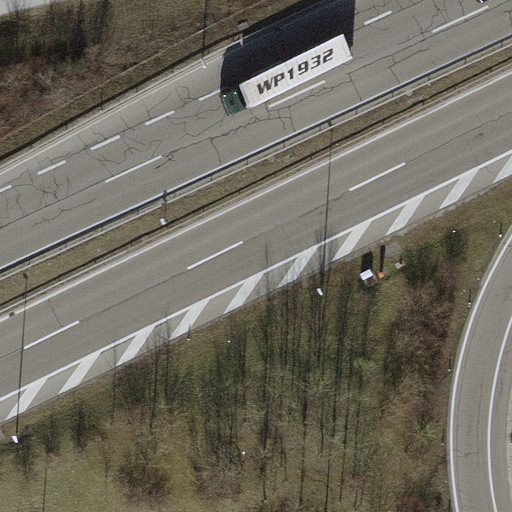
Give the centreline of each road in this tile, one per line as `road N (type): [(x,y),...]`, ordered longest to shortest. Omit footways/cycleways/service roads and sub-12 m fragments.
road 1 (motorway): [(0,362),(511,112)]
road 2 (motorway): [(504,0),(0,231)]
road 3 (motorway): [(480,511),(475,402),(482,356),(511,276)]
